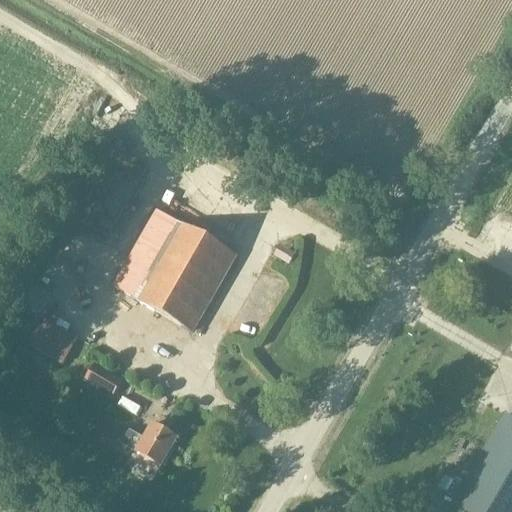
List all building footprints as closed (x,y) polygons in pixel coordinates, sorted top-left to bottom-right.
[(106,239),(146,169),(102,145),(63,215),(106,239)] [(133,301),(133,300),(176,224),(155,212),(111,289),(133,301)] [(176,224),(133,300),(190,333),(234,257),(177,224),(176,224)] [(269,258),(288,264),(292,253),(273,246),(269,258)] [(54,282),(72,275),(61,250),(44,257),(54,282)] [(42,319),(28,349),(64,367),(78,338),(65,332),(69,324),(57,318),(54,324),(42,319)] [(21,368),(30,360),(17,346),(8,354),(21,368)] [(93,365),(83,383),(110,398),(120,381),(93,365)] [(511,511),(511,421),(502,416),(451,508),(458,511),(511,511)] [(128,431),(121,442),(136,450),(134,454),(159,469),(176,440),(150,425),(142,439),(128,431)]
